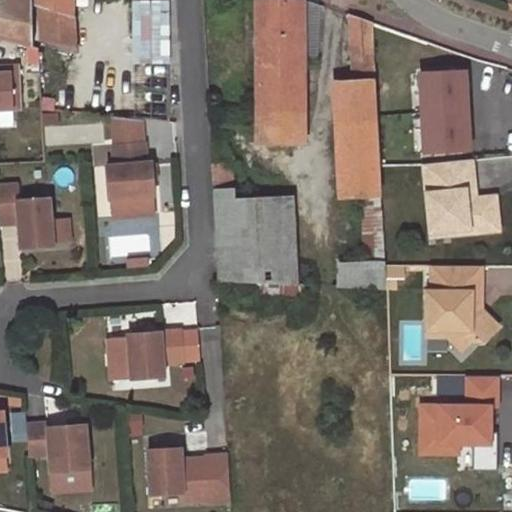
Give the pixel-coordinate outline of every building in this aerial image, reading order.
[(0,0),(0,38),(34,46),(31,4),(13,0),(0,0)] [(40,0),(41,5),(73,15),(73,0),(40,0)] [(305,0),(257,0),(258,141),(302,142),(302,130),(306,129),(306,62),(305,0)] [(316,2),(309,0),(305,0),(306,62),(316,61),(316,2)] [(169,60),(169,2),(135,2),(135,62),(169,60)] [(73,15),(41,5),(42,41),(77,53),(73,15)] [(373,23),(351,15),(354,81),(335,81),(341,198),(363,197),(383,196),(373,23)] [(19,65),(0,66),(0,109),(22,108),(19,65)] [(467,72),(422,73),(425,151),(470,149),(467,72)] [(141,120),(110,117),(111,145),(143,143),(141,120)] [(45,128),(46,146),(100,143),(99,125),(45,128)] [(104,166),(106,199),(109,199),(148,197),(151,197),(150,164),(144,164),(143,143),(111,145),(112,166),(104,166)] [(476,189),(472,160),(425,165),(432,233),(451,230),(452,235),(486,231),(483,198),(477,198),(468,199),(467,191),(476,189)] [(232,165),(213,165),(214,190),(233,189),(232,165)] [(16,184),(0,185),(0,217),(17,217),(19,249),(51,247),(48,199),(17,201),(16,184)] [(214,190),(214,194),(219,282),(265,283),(289,284),(283,197),(239,198),(239,188),(233,189),(214,190)] [(477,198),(476,189),(467,191),(468,199),(477,198)] [(387,262),(383,196),(363,197),(367,263),(387,262)] [(497,196),(483,198),(486,231),(501,229),(497,196)] [(148,197),(109,199),(110,217),(149,215),(148,197)] [(387,265),(387,262),(367,263),(346,263),(345,285),(388,288),(387,277),(387,265)] [(387,265),(387,277),(404,278),(404,266),(387,265)] [(483,292),(483,266),(434,266),(434,291),(429,291),(429,329),(450,329),(450,336),(464,350),(473,341),(485,341),(500,326),(483,309),(473,309),(474,292),(483,292)] [(304,284),(289,284),(265,283),(264,296),(302,297),(304,284)] [(128,331),(132,376),(165,373),(164,360),(184,358),(182,326),(128,331)] [(469,375),(469,405),(422,405),(422,443),(461,443),(475,443),(475,469),(499,469),(500,442),(493,442),(493,431),(493,406),(500,406),(500,375),(469,375)] [(0,454),(9,454),(5,409),(0,409),(0,454)] [(50,421),(28,423),(31,455),(51,453),(53,471),(90,468),(87,423),(50,426),(50,421)] [(461,443),(422,443),(422,453),(461,453),(461,443)] [(181,445),(148,447),(151,492),(183,490),(183,499),(210,498),(208,455),(182,457),(181,445)]
